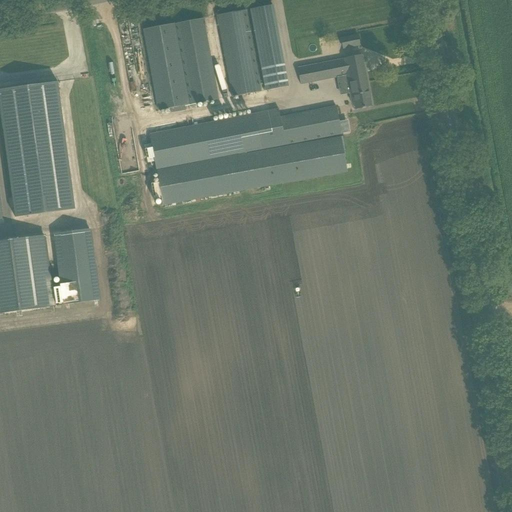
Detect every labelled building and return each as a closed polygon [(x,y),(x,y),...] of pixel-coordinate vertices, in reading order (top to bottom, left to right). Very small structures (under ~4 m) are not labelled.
[(251,10),(266,91),(288,87),(272,6),(251,10)] [(217,16),(232,97),(261,92),(245,11),(217,16)] [(175,24),(190,105),(218,100),(203,19),(175,24)] [(170,111),(171,113),(185,111),(184,106),(190,105),(175,24),(144,30),(159,111),(172,108),(172,111),(170,111)] [(346,75),(348,85),(366,81),(361,55),(343,59),(343,60),(297,68),(300,84),(346,75)] [(355,103),(356,110),(371,107),(366,81),(348,85),(352,104),(355,103)] [(74,210),(57,83),(0,90),(0,107),(15,217),(74,210)] [(255,115),(149,135),(163,207),(252,190),(348,172),(341,137),(342,137),(336,106),(280,117),(278,109),(255,115)] [(54,307),(100,301),(90,229),(53,234),(60,288),(51,289),(54,307)] [(44,236),(0,241),(0,313),(54,307),(51,289),(44,236)]
